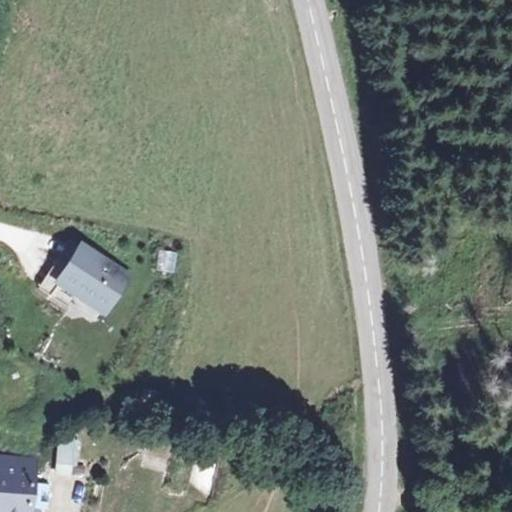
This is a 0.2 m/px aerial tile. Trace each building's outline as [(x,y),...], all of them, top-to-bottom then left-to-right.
[(126,276),(79,246),(57,280),(103,310),(126,276)] [(154,272),(172,276),(177,253),(159,249),(154,272)] [(76,443),(54,442),(53,465),(75,466),(76,443)] [(0,511),(30,511),(31,508),(46,510),(48,485),(34,483),(36,460),(0,456),(0,511)] [(202,457),(189,482),(206,491),(219,466),(202,457)]
